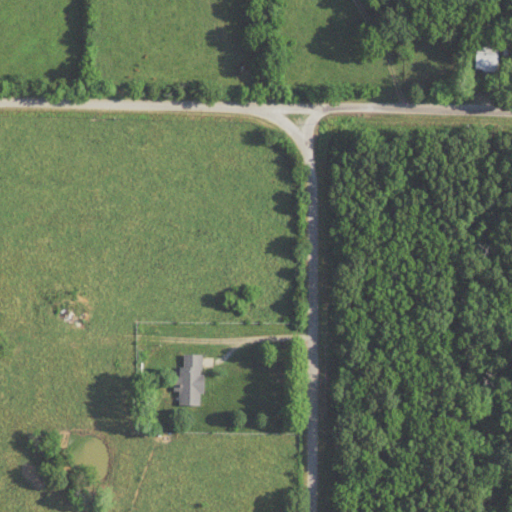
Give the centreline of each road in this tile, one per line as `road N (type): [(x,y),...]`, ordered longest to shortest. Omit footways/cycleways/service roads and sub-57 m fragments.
road 1 (residential): [(0,100),(511,110)]
road 2 (residential): [(317,511),(314,107)]
